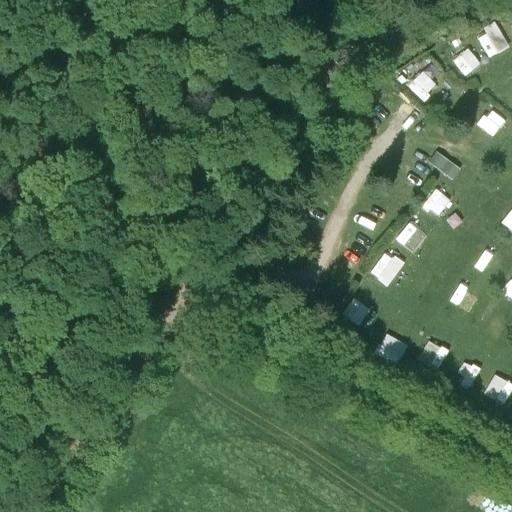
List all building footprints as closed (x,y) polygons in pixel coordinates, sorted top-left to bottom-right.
[(511,44),(501,26),(482,38),(495,59),(511,49),(511,44)] [(458,60),(472,78),(487,65),(474,48),(458,60)] [(424,71),(413,89),(431,100),(442,82),(424,71)] [(501,121),(490,112),(480,126),(491,135),(501,121)] [(459,172),(434,153),(427,164),(452,182),(459,172)] [(448,203),(434,192),(424,205),(438,216),(448,203)] [(472,218),(487,229),(497,217),(482,205),(472,218)] [(401,239),(418,255),(433,237),(416,222),(401,239)] [(463,232),(451,246),(467,259),(479,245),(463,232)] [(400,267),(382,255),(370,272),(387,285),(400,267)] [(456,301),(471,307),(478,289),(462,284),(456,301)] [(368,311),(353,300),(341,316),(357,327),(368,311)] [(487,329),(503,341),(511,328),(496,317),(487,329)] [(406,348),(386,337),(376,355),(396,366),(406,348)] [(433,339),(422,362),(444,371),(454,349),(433,339)] [(469,363),(464,384),(479,387),(484,366),(469,363)] [(511,392),(511,388),(495,379),(486,394),(504,405),(511,392)]
